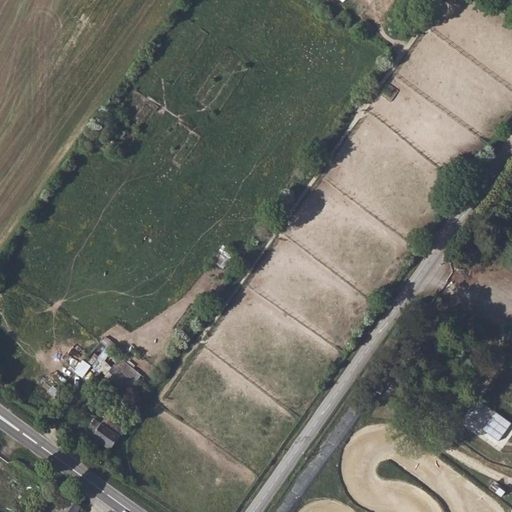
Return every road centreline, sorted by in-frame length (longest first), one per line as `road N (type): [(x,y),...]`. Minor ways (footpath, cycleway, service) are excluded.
road 1 (tertiary): [(511,146),(253,511)]
road 2 (secondary): [(0,413),(138,511)]
